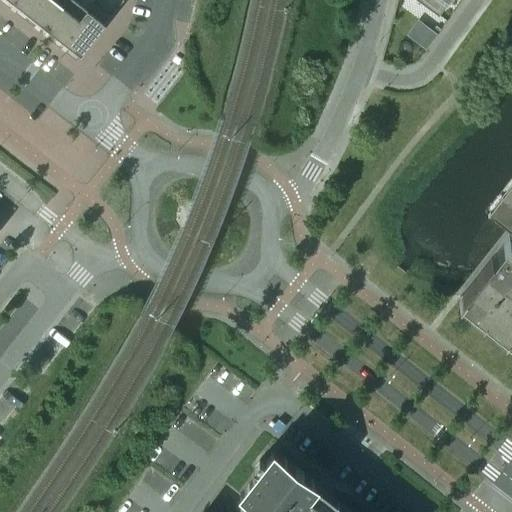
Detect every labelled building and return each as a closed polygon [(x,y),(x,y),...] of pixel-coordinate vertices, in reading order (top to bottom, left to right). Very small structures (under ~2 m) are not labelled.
[(12,0),(12,1),(29,15),(40,0),(12,0)] [(40,0),(29,15),(46,28),(67,0),(40,0)] [(73,0),(67,0),(46,28),(63,42),(87,11),(86,10),(73,0)] [(417,0),(438,15),(449,0),(417,0)] [(87,11),(63,42),(80,55),(110,18),(92,3),(86,10),(87,11)] [(407,35),(424,48),(435,34),(417,21),(407,35)] [(511,272),(510,271),(511,267),(511,192),(491,220),(492,221),(494,218),(511,231),(459,297),(511,339),(511,272)] [(317,484),(274,450),(239,495),(259,511),(329,511),(308,495),(317,484)]
